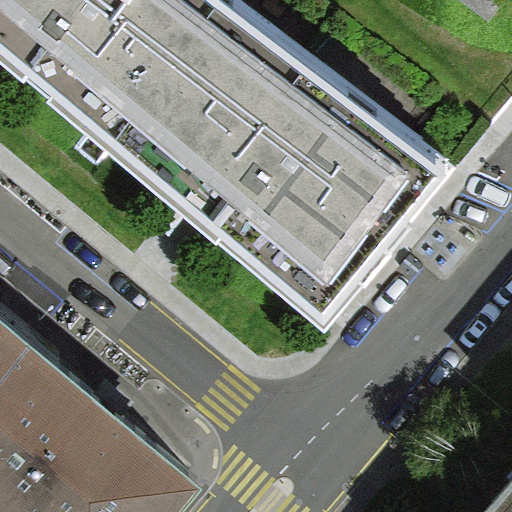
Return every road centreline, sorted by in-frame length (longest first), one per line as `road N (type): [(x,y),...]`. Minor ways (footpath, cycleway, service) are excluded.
road 1 (residential): [(0,210),(304,462)]
road 2 (residential): [(511,224),(304,462)]
